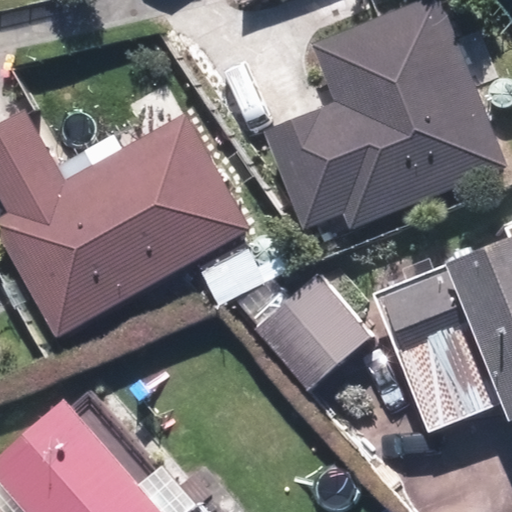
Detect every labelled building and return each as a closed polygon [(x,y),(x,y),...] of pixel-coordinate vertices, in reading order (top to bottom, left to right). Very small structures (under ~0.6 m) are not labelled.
[(297,120),(317,201),(511,155),(511,151),(476,0),(460,0),(346,27),(364,104),(297,120)] [(0,219),(0,228),(53,327),(253,220),(193,108),(65,176),(34,118),(0,136),(0,191),(11,213),(0,219)] [(511,232),(392,281),(453,432),(511,407),(511,232)] [(367,339),(317,278),(256,327),(306,389),(367,339)] [(181,511),(90,397),(0,468),(0,511),(181,511)]
